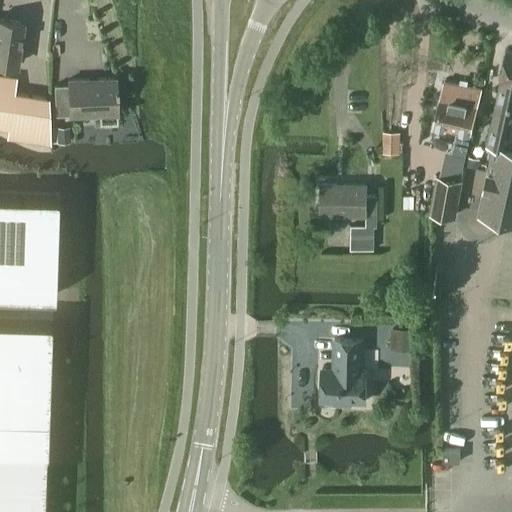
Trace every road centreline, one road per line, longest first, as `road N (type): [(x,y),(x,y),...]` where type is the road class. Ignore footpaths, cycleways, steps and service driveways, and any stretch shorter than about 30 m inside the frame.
road 1 (tertiary): [(190,511),(211,406),(225,114)]
road 2 (tertiary): [(225,114),(271,0)]
